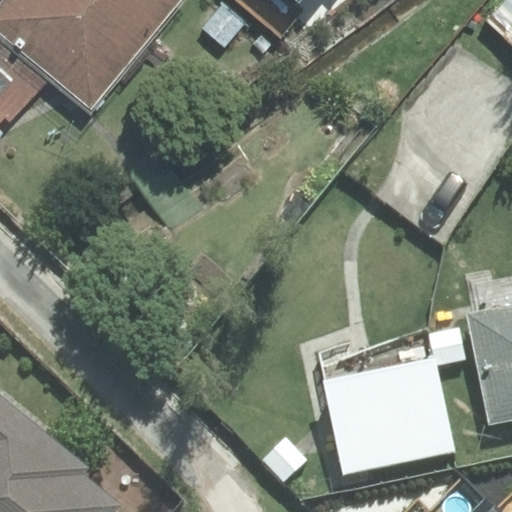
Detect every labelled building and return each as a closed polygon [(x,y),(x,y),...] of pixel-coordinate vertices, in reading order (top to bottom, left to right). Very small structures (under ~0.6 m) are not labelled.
[(2,0),(0,3),(0,120),(10,110),(16,116),(59,67),(97,99),(182,0),(2,0)] [(511,0),(502,0),(492,11),(511,29),(511,0)] [(382,124),(361,108),(297,191),(318,208),(382,124)] [(511,305),(473,314),(494,427),(511,423),(511,305)] [(447,361),(330,380),(347,476),(462,454),(447,361)] [(0,511),(132,511),(136,508),(96,474),(101,468),(3,387),(0,390),(0,511)] [(314,460),(272,416),(246,441),(288,485),(314,460)] [(511,511),(511,473),(436,489),(440,511),(435,511),(511,511)]
